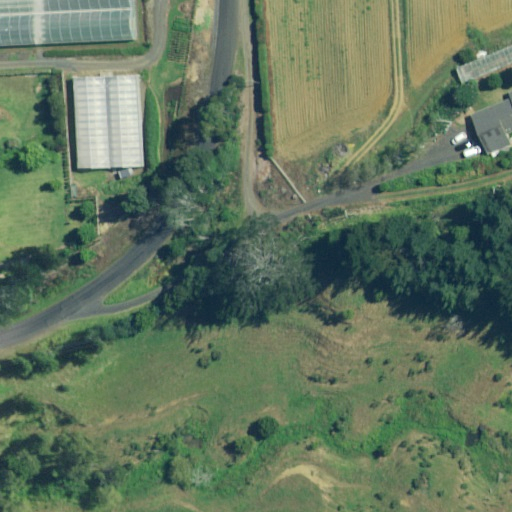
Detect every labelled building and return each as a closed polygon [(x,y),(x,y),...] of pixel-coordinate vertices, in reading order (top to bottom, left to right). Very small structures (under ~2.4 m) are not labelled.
[(0,0),(0,14),(133,8),(132,0),(0,0)] [(133,8),(0,14),(0,46),(134,40),(133,8)] [(107,77),(110,168),(141,167),(138,76),(107,77)] [(110,168),(107,77),(77,78),(79,169),(110,168)] [(511,133),(511,100),(475,116),(490,150),(511,141),(511,140),(510,135),(511,133)]
